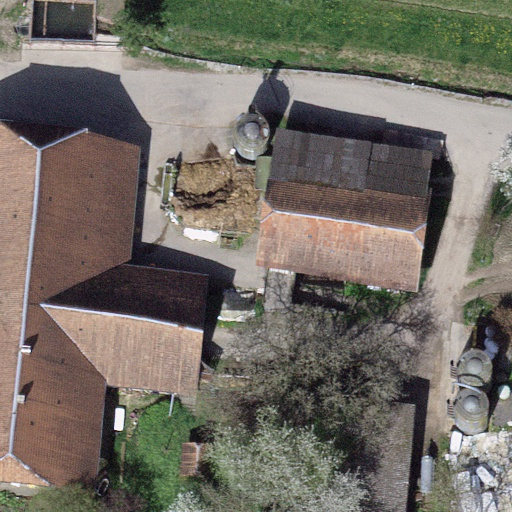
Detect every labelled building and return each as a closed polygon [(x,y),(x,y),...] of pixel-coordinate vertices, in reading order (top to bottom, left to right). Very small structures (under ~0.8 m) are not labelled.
[(276,161),(279,147),(271,136),(258,133),(246,141),(243,154),(251,166),(264,168),(276,161)] [(0,158),(0,474),(73,482),(82,385),(191,394),(202,288),(92,275),(102,169),(0,158)] [(363,201),(279,190),(268,267),(406,286),(423,168),(368,160),(363,201)] [(464,394),(475,398),(485,394),(492,386),(492,375),(486,366),(475,362),(465,366),(458,374),(458,385),(464,394)] [(481,402),(470,399),(460,404),(455,413),(456,424),(463,432),(474,435),(484,430),(489,421),(488,410),(481,402)] [(319,408),(309,511),(379,511),(389,415),(319,408)]
